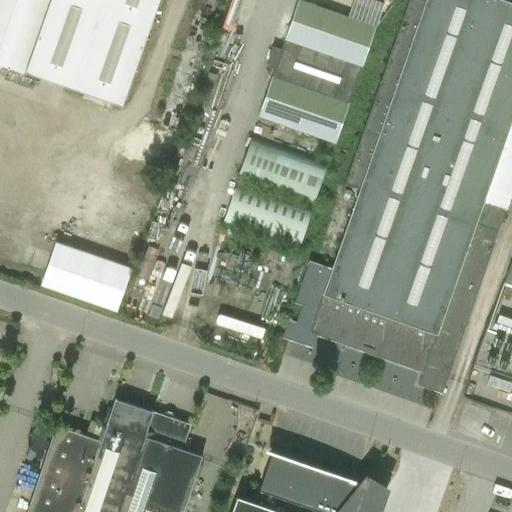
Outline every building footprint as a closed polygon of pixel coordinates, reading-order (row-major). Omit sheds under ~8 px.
[(0,0),(0,63),(23,71),(23,72),(122,105),(128,86),(158,0),(0,0)] [(299,0),(298,0),(259,114),(336,141),(376,26),(299,0)] [(442,393),(447,379),(495,240),(506,209),(484,201),(511,119),(511,2),(504,0),(408,0),(344,184),(360,190),(333,269),(310,261),(296,302),(303,305),(297,322),(288,319),(282,337),(312,347),(316,335),(423,372),(418,385),(442,393)] [(237,176),(313,203),(327,161),(251,135),(237,176)] [(298,247),(313,203),(236,178),(222,222),(298,247)] [(55,242),(40,284),(117,311),(132,269),(55,242)] [(238,336),(242,323),(217,315),(212,327),(238,336)] [(115,398),(106,425),(91,420),(86,435),(56,425),(27,511),(183,511),(202,456),(183,449),(191,423),(172,417),(173,416),(171,413),(167,412),(165,413),(164,415),(153,411),(152,410),(152,411),(116,399),(116,398),(115,398)] [(437,511),(438,510),(439,511),(439,509),(381,489),(379,494),(364,489),(366,484),(270,451),(270,452),(271,452),(258,489),(323,511),(282,511),(237,496),(231,511),(437,511)]
